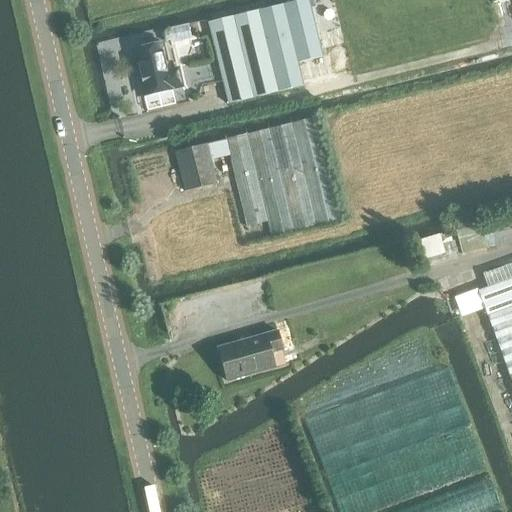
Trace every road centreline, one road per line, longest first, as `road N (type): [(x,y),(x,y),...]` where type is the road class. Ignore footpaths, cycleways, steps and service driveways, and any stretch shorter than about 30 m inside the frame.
road 1 (tertiary): [(153,511),(35,0)]
road 2 (track): [(238,111),(511,44)]
